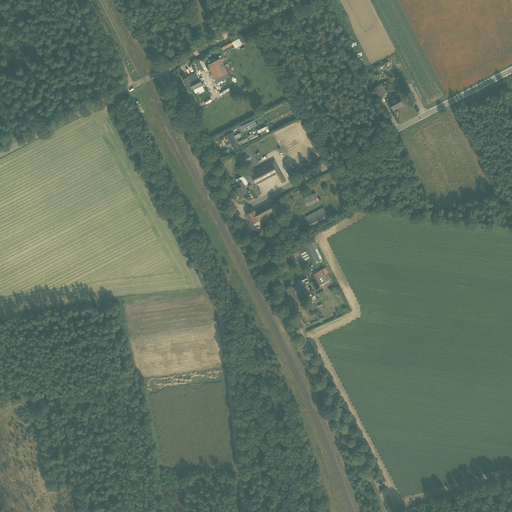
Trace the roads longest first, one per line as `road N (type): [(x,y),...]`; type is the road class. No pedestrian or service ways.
road 1 (track): [(112,97),(221,317),(243,511)]
road 2 (unclassified): [(389,511),(237,212)]
road 3 (unclassified): [(237,212),(511,70)]
road 4 (track): [(0,318),(209,287)]
road 5 (unclassified): [(237,212),(163,72)]
road 6 (unclassified): [(0,154),(112,97)]
